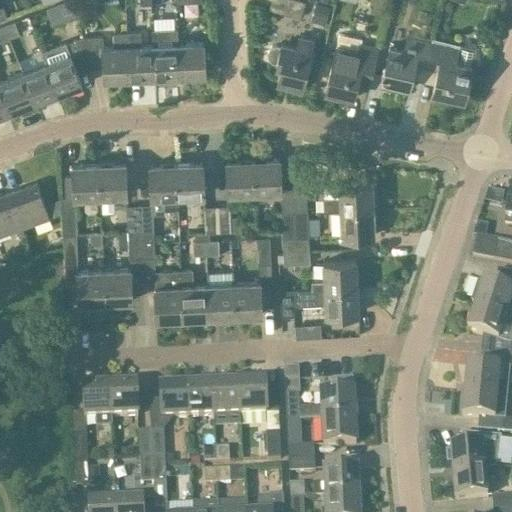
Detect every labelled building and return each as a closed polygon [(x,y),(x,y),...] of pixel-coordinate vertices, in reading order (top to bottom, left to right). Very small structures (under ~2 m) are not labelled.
[(50,22),(78,12),(73,0),(68,0),(45,9),(50,22)] [(300,0),(271,0),(269,9),(300,18),(305,1),(300,0)] [(330,6),(318,3),(313,21),(325,24),(330,6)] [(10,38),(20,34),(15,21),(5,25),(10,38)] [(0,41),(10,38),(5,25),(0,26),(0,41)] [(180,77),(178,43),(178,29),(152,31),(153,45),(155,78),(155,82),(168,81),(168,77),(180,77)] [(155,78),(153,45),(139,46),(139,32),(127,33),(128,46),(129,79),(155,78)] [(426,65),(433,38),(408,32),(404,49),(390,46),(382,81),(409,88),(414,63),(426,65)] [(129,79),(128,46),(127,33),(112,33),(113,47),(103,47),(103,37),(84,38),(90,66),(103,67),(104,80),(129,79)] [(378,46),(362,42),(363,39),(339,34),(325,93),(353,99),(360,70),(371,73),(378,46)] [(267,54),(269,59),(272,63),(277,64),(276,66),(281,68),(277,81),(302,87),(313,40),(298,37),(296,47),(282,43),(281,46),(276,45),(272,46),(269,50),(267,54)] [(90,66),(84,38),(67,45),(67,43),(42,52),(47,63),(46,63),(59,94),(83,85),(78,72),(90,66)] [(433,38),(426,65),(438,68),(432,93),(464,100),(472,65),(456,62),(461,44),(433,38)] [(204,42),(178,43),(180,77),(206,75),(204,42)] [(59,94),(46,63),(23,72),(35,103),(59,94)] [(35,103),(23,72),(0,80),(0,82),(11,112),(35,103)] [(0,116),(11,112),(0,82),(0,116)] [(280,159),(253,160),(255,192),(281,191),(280,159)] [(255,192),(253,160),(227,162),(228,194),(255,192)] [(99,164),(100,196),(127,195),(125,163),(99,164)] [(178,196),(178,209),(204,208),(204,207),(205,207),(203,163),(176,164),(178,196)] [(99,164),(72,165),(73,175),(65,176),(66,197),(62,197),(64,235),(76,234),(75,197),(100,196),(99,164)] [(165,210),(178,209),(178,196),(176,164),(149,165),(151,198),(164,197),(165,210)] [(324,211),(340,210),(373,209),(372,182),(339,184),(340,198),(324,199),(324,211)] [(38,183),(11,193),(23,227),(50,217),(38,183)] [(489,190),(484,203),(501,207),(504,194),(489,190)] [(0,235),(23,227),(11,193),(0,196),(0,235)] [(511,194),(511,195),(506,219),(507,219),(506,224),(511,225),(511,243),(497,240),(493,260),(511,264),(511,194)] [(141,231),(154,231),(152,204),(139,205),(141,231)] [(128,232),(141,231),(139,205),(127,206),(128,232)] [(217,206),(218,232),(231,232),(230,205),(217,206)] [(218,232),(217,206),(205,207),(204,207),(204,208),(205,233),(218,232)] [(373,209),(340,210),(342,237),(375,235),(373,209)] [(296,238),(295,212),(282,213),(283,239),(296,238)] [(296,238),(309,238),(308,212),(295,212),(296,238)] [(131,268),(104,270),(106,302),(132,301),(131,282),(143,282),(142,257),(141,231),(128,232),(129,257),(130,257),(131,268)] [(154,231),(141,231),(142,257),(155,256),(154,242),(154,231)] [(76,234),(64,235),(65,261),(78,260),(76,234)] [(270,237),(257,238),(258,264),(271,263),(270,237)] [(283,252),(309,250),(309,238),(296,238),(283,239),(283,252)] [(205,240),(193,241),(193,255),(206,254),(205,240)] [(205,240),(206,254),(219,254),(218,240),(205,240)] [(283,252),(283,254),(277,254),(279,265),(310,263),(309,250),(283,252)] [(323,262),(324,289),(357,287),(356,260),(323,262)] [(209,317),(208,284),(193,285),(193,269),(181,270),(182,286),(183,318),(209,317)] [(106,302),(104,270),(77,271),(79,303),(106,302)] [(157,319),(183,318),(182,286),(181,270),(154,271),(157,319)] [(235,315),(234,283),(233,271),(207,272),(208,284),(209,317),(235,315)] [(490,309),(511,316),(511,306),(511,307),(511,302),(511,289),(484,281),(483,282),(479,282),(475,293),(479,296),(476,304),(490,309)] [(234,283),(235,315),(262,314),(260,282),(259,282),(234,283)] [(357,287),(324,289),(280,291),(281,317),(294,316),(294,306),(325,304),(325,315),(358,313),(357,287)] [(511,316),(490,309),(476,304),(468,331),(499,341),(505,324),(511,326),(511,316)] [(305,338),(304,324),(295,325),(296,338),(305,338)] [(498,393),(501,367),(468,364),(465,390),(498,393)] [(353,378),(351,378),(337,379),(337,392),(354,391),(353,379),(353,378)] [(240,415),(267,414),(265,382),(239,383),(240,415)] [(240,415),(239,383),(213,384),(214,416),(240,415)] [(110,385),(111,417),(138,416),(136,384),(110,385)] [(214,416),(213,384),(187,386),(188,418),(214,416)] [(110,385),(83,387),(85,419),(111,417),(110,385)] [(188,418),(187,386),(160,387),(162,419),(188,418)] [(498,393),(465,390),(463,417),(496,420),(498,393)] [(355,418),(354,391),(321,393),(321,408),(299,409),(298,395),(285,396),(286,409),(287,422),(322,420),(355,418)] [(355,418),(322,420),(323,446),(356,445),(355,418)] [(511,432),(511,420),(500,419),(498,431),(511,432)] [(139,458),(152,457),(151,431),(138,432),(139,456),(139,458)] [(152,457),(165,457),(164,431),(151,431),(152,457)] [(279,433),(266,434),(268,460),(281,460),(279,433)] [(452,463),(453,472),(486,469),(496,468),(500,439),(502,440),(502,437),(461,434),(462,436),(464,436),(463,446),(451,448),(451,452),(447,452),(448,464),(452,463)] [(88,461),(88,459),(86,435),(74,435),(75,461),(88,461)] [(315,459),(314,446),(288,447),(289,460),(315,459)] [(216,448),(203,449),(204,463),(217,463),(216,448)] [(216,448),(217,463),(230,462),(229,448),(216,448)] [(139,458),(141,484),(153,483),(152,457),(139,458)] [(152,457),(153,483),(166,483),(166,468),(165,457),(152,457)] [(315,459),(289,460),(289,473),(315,472),(315,459)] [(88,461),(75,461),(76,487),(89,487),(88,461)] [(359,495),(359,494),(362,491),(362,483),(358,480),(357,469),(324,470),(325,484),(313,484),(314,498),(326,497),(359,495)] [(486,469),(453,472),(455,500),(488,496),(486,469)] [(217,470),(204,471),(205,485),(218,484),(217,470)] [(217,470),(218,484),(230,484),(230,470),(217,470)] [(166,483),(153,483),(155,507),(167,507),(166,483)] [(359,495),(326,497),(326,511),(321,511),(359,511),(359,510),(363,507),(363,499),(359,497),(359,495)] [(493,508),(511,506),(511,495),(492,497),(493,508)] [(257,511),(283,511),(283,496),(259,498),(257,511)] [(303,511),(303,498),(290,499),(290,511),(303,511)] [(116,501),(116,511),(142,511),(142,500),(116,501)] [(116,511),(116,501),(89,503),(89,511),(116,511)] [(219,511),(219,503),(193,504),(193,511),(219,511)]
